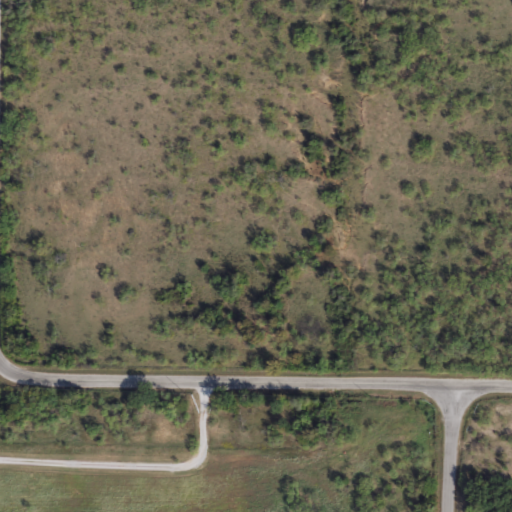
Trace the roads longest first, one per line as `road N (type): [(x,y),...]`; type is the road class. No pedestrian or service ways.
road 1 (residential): [(511,385),(35,377),(0,362)]
road 2 (residential): [(449,511),(453,385)]
